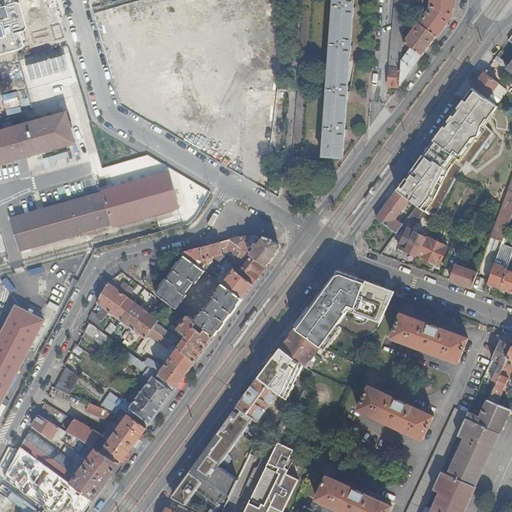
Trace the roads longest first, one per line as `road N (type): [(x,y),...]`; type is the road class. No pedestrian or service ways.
road 1 (residential): [(0,455),(99,270),(199,231),(228,185)]
road 2 (tertiary): [(305,233),(102,511)]
road 3 (tertiary): [(140,511),(336,254)]
road 4 (tertiary): [(336,254),(498,27)]
road 5 (residential): [(73,0),(107,108),(228,185)]
road 6 (unclassified): [(336,254),(511,318)]
road 7 (tertiary): [(392,120),(305,233)]
road 8 (tertiary): [(473,12),(392,120)]
road 9 (residential): [(382,0),(374,105),(392,120)]
